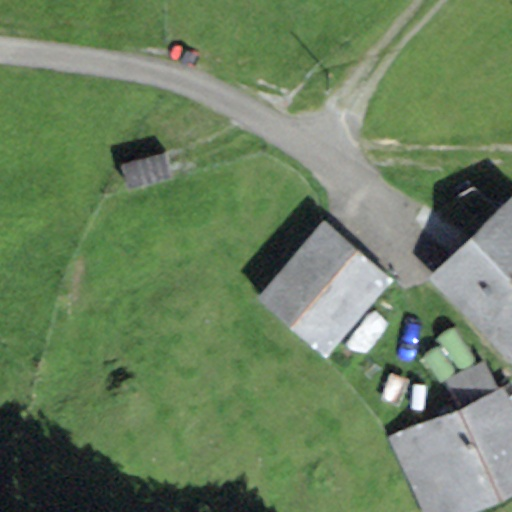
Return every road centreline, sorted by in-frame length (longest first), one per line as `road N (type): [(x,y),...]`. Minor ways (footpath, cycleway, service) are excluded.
road 1 (track): [(312,159),(433,0)]
road 2 (track): [(312,159),(511,149)]
